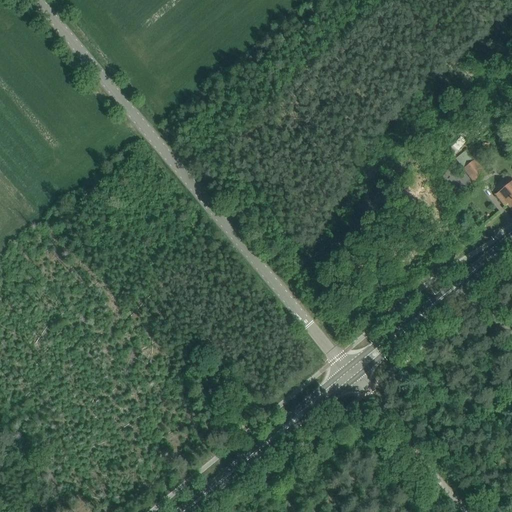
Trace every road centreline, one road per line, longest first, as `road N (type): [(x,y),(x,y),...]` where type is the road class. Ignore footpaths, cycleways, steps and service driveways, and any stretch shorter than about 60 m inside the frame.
road 1 (unclassified): [(346,369),(38,0)]
road 2 (track): [(466,511),(366,392)]
